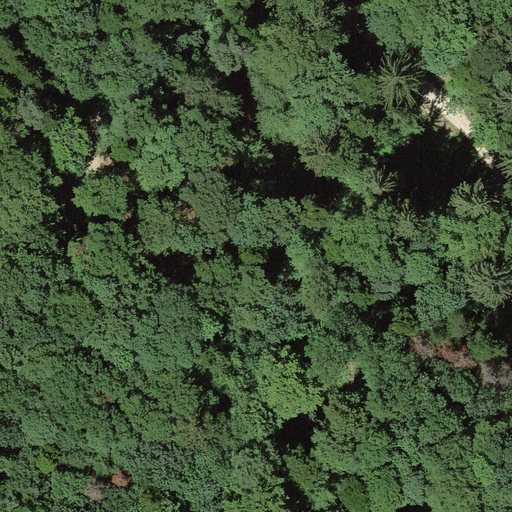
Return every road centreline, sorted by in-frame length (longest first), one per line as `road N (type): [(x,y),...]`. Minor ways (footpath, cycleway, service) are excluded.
road 1 (track): [(184,0),(316,246),(377,508)]
road 2 (track): [(101,0),(64,274),(0,490)]
road 3 (track): [(335,0),(416,87),(511,223)]
